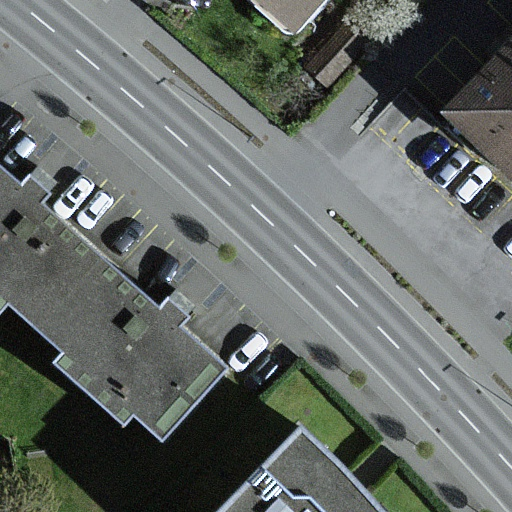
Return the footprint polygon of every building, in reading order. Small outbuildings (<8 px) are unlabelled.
[(324,0),(256,0),(294,34),(324,0)] [(511,45),(450,109),(440,118),(511,186),(511,45)] [(0,285),(12,296),(20,286),(55,317),(118,244),(107,235),(61,196),(74,181),(53,163),(43,175),(0,137),(0,285)] [(181,299),(118,244),(55,317),(87,344),(76,357),(147,418),(157,407),(183,429),(245,356),(201,318),(212,305),(191,287),(181,299)] [(323,417),(227,511),(419,511),(384,477),(363,456),(323,417)]
